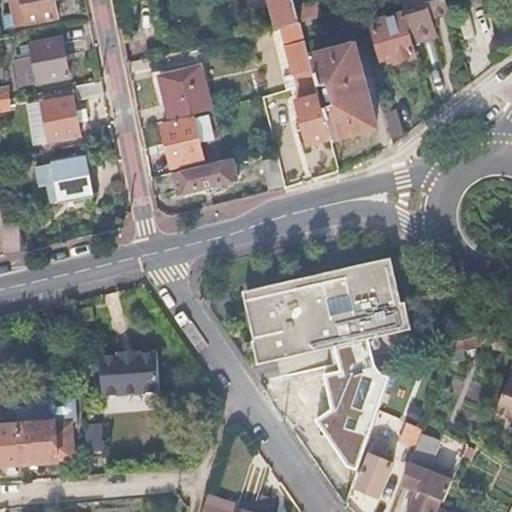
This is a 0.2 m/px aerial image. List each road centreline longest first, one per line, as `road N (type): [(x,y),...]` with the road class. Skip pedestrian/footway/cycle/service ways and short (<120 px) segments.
road 1 (residential): [(99,0),(150,256)]
road 2 (residential): [(0,497),(205,482)]
road 3 (secondary): [(150,256),(326,205)]
road 4 (residential): [(330,511),(237,385)]
road 5 (residential): [(237,385),(150,256)]
road 6 (secondary): [(0,290),(150,256)]
road 7 (secondary): [(449,184),(403,181),(326,205)]
road 8 (secondary): [(326,205),(372,209),(442,235)]
